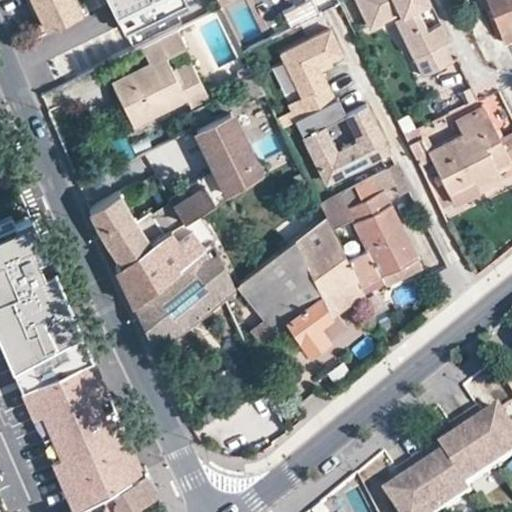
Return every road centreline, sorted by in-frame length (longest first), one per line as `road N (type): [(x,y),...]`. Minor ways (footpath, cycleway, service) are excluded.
road 1 (residential): [(7,77),(202,511)]
road 2 (tertiary): [(232,511),(511,290)]
road 3 (unknown): [(468,286),(327,0)]
